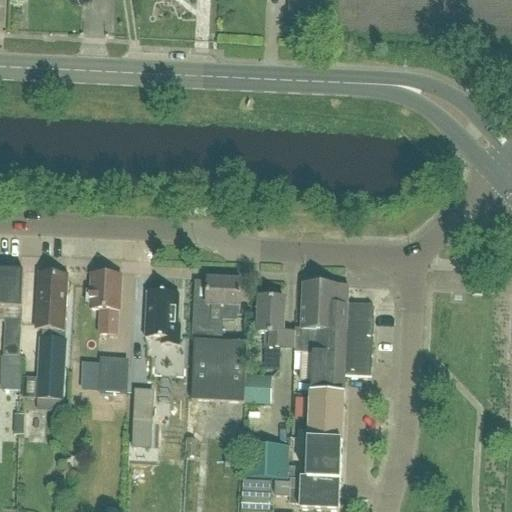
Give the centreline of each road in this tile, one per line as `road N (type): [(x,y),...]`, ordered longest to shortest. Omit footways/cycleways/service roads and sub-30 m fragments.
road 1 (residential): [(0,226),(210,237),(237,253),(416,261)]
road 2 (tertiary): [(389,86),(0,68)]
road 3 (unclassified): [(387,511),(412,423),(416,261)]
road 4 (tertiary): [(511,156),(443,90),(389,86)]
road 5 (tertiary): [(389,86),(499,183)]
